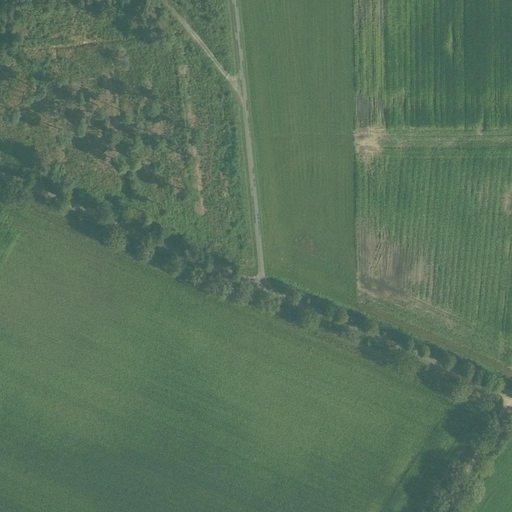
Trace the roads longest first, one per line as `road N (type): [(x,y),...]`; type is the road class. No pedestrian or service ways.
road 1 (unclassified): [(0,174),(511,394)]
road 2 (track): [(438,511),(511,400)]
